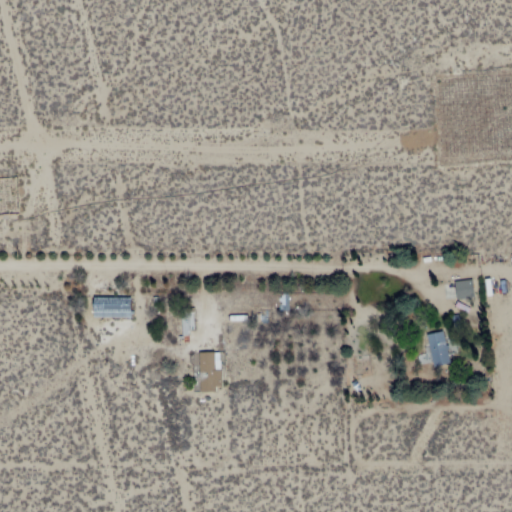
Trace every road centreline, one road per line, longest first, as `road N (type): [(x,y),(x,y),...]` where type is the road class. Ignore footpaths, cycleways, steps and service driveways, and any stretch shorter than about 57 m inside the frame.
road 1 (track): [(0,272),(510,271)]
road 2 (track): [(0,150),(391,150)]
